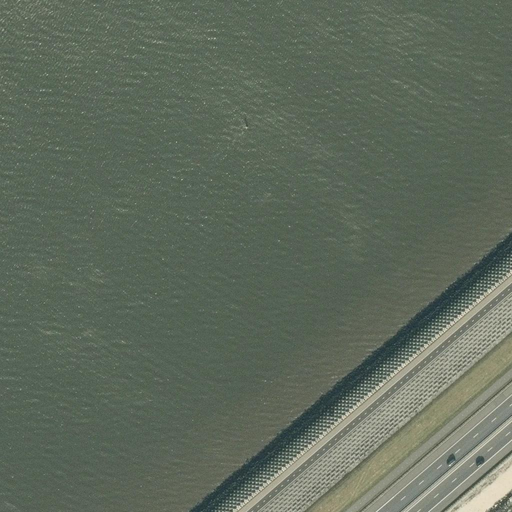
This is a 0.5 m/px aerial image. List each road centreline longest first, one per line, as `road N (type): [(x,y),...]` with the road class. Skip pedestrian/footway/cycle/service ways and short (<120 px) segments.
road 1 (motorway): [(511,402),(384,511)]
road 2 (motorway): [(415,511),(511,428)]
